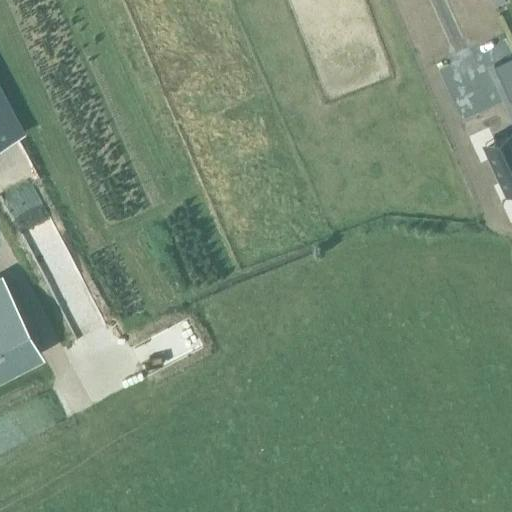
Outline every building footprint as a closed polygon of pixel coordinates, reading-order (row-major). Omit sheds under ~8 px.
[(506,88),(511,84),(511,56),(495,64),(506,88)] [(278,106),(291,104),(288,89),(275,91),(278,106)] [(17,127),(2,134),(7,144),(22,137),(17,127)] [(511,136),(489,147),(510,192),(511,191),(511,136)] [(0,281),(0,372),(41,351),(3,280),(0,281)]
